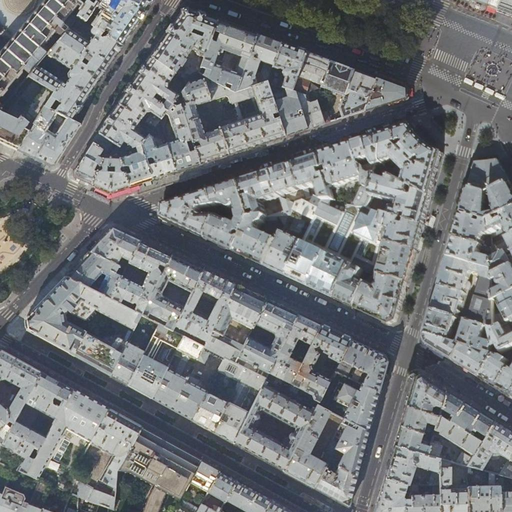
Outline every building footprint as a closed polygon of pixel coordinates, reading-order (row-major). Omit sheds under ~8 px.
[(0,0),(0,109),(10,98),(18,89),(9,82),(24,66),(32,73),(37,66),(47,55),(48,54),(40,47),(54,31),(62,38),(69,29),(70,28),(77,17),(87,3),(87,0),(0,0)] [(87,0),(87,3),(77,17),(84,22),(85,22),(92,12),(95,14),(104,12),(105,11),(112,15),(110,18),(109,17),(106,18),(105,19),(102,17),(101,17),(100,17),(93,27),(122,47),(136,25),(151,3),(150,0),(87,0)] [(499,0),(489,0),(487,6),(492,8),(496,9),(499,0)] [(511,0),(499,0),(496,9),(510,14),(511,15),(511,0)] [(168,32),(151,57),(175,74),(193,48),(196,50),(196,52),(196,53),(197,55),(198,55),(204,58),(217,21),(201,15),(188,10),(181,12),(168,32)] [(230,90),(234,92),(236,92),(256,35),(238,28),(217,21),(204,58),(201,67),(208,70),(205,76),(206,77),(213,82),(224,87),(226,83),(232,85),(230,90)] [(88,42),(69,29),(62,38),(59,41),(104,73),(113,59),(122,47),(93,27),(91,30),(90,32),(90,34),(91,36),(93,37),(88,42)] [(268,39),(256,35),(236,92),(257,85),(254,77),(260,61),(263,62),(263,66),(261,72),(259,76),(259,84),(267,82),(281,44),(268,39)] [(59,41),(48,54),(47,55),(54,60),(54,59),(71,70),(68,75),(69,78),(70,79),(66,84),(37,66),(32,73),(28,76),(54,93),(44,107),(49,110),(56,100),(61,104),(60,106),(59,106),(55,112),(71,121),(88,96),(104,73),(59,41)] [(267,82),(291,91),(305,53),(294,49),(281,44),(267,82)] [(318,57),(305,53),(291,91),(296,92),(309,97),(312,90),(309,88),(311,81),(322,85),(330,62),(318,57)] [(179,96),(169,89),(175,74),(151,57),(135,80),(118,104),(141,120),(146,113),(150,112),(152,113),(145,123),(153,129),(165,114),(172,105),(179,96)] [(343,66),(330,62),(322,85),(321,87),(343,96),(339,108),(342,118),(364,111),(376,78),(365,74),(358,72),(343,66)] [(28,76),(18,89),(10,98),(12,100),(3,113),(0,111),(0,142),(9,146),(17,150),(28,132),(25,130),(29,123),(33,125),(44,107),(54,93),(28,76)] [(405,90),(405,95),(408,95),(407,88),(405,86),(378,76),(377,79),(390,83),(404,88),(405,88),(405,90)] [(204,79),(194,82),(192,79),(181,93),(185,104),(180,106),(199,164),(226,156),(254,147),(284,137),(267,82),(259,84),(257,85),(236,92),(234,92),(230,90),(224,87),(213,82),(206,77),(204,79)] [(377,79),(376,78),(364,111),(381,105),(404,98),(406,97),(405,95),(405,90),(405,88),(404,88),(390,83),(377,79)] [(284,137),(295,133),(307,129),(296,92),(291,91),(267,82),(284,137)] [(311,103),(309,97),(296,92),(307,129),(314,127),(324,124),(321,114),(317,101),(311,103)] [(141,120),(118,104),(109,119),(98,134),(112,143),(116,145),(120,147),(123,142),(132,148),(135,147),(141,145),(146,139),(134,131),(136,127),(141,120)] [(175,107),(172,105),(165,114),(168,116),(174,133),(170,134),(168,138),(170,143),(166,144),(175,172),(186,169),(199,164),(180,106),(180,105),(175,107)] [(31,127),(35,129),(36,132),(34,136),(28,132),(17,150),(34,158),(51,166),(55,165),(68,144),(80,125),(71,121),(55,112),(49,110),(44,107),(33,125),(31,127)] [(326,112),(321,114),(324,124),(330,122),(326,112)] [(390,134),(369,141),(378,169),(382,171),(393,167),(392,162),(396,161),(409,175),(406,185),(432,198),(439,174),(444,155),(437,150),(427,141),(422,136),(418,131),(415,126),(390,134)] [(112,143),(98,134),(85,154),(73,174),(73,177),(80,180),(98,188),(109,193),(121,190),(129,187),(119,158),(118,156),(114,156),(115,161),(103,160),(104,158),(103,158),(102,160),(98,157),(103,150),(105,151),(108,151),(112,143)] [(149,135),(146,139),(141,145),(152,180),(165,175),(175,172),(166,144),(162,145),(161,140),(157,138),(154,139),(153,137),(149,135)] [(341,150),(321,156),(335,200),(338,199),(334,189),(365,178),(367,187),(365,187),(362,187),(355,203),(355,204),(353,204),(353,207),(367,207),(372,197),(380,178),(375,176),(378,169),(369,141),(341,150)] [(152,180),(141,145),(135,147),(138,154),(123,159),(122,156),(119,158),(129,187),(141,183),(152,180)] [(308,161),(297,164),(305,189),(307,193),(309,199),(311,198),(312,198),(309,189),(319,186),(323,200),(325,201),(335,200),(321,156),(308,161)] [(500,161),(491,163),(486,163),(482,164),(477,163),(474,175),(470,189),(489,194),(511,183),(507,176),(500,161)] [(286,168),(273,172),(282,197),(282,198),(297,205),(298,203),(305,200),(309,199),(307,193),(286,200),(285,195),(305,189),(297,164),(286,168)] [(257,177),(241,182),(254,218),(279,217),(291,216),(297,205),(282,198),(281,198),(285,212),(268,217),(264,203),(282,197),(273,172),(257,177)] [(383,172),(380,178),(372,197),(399,204),(398,209),(393,208),(391,217),(425,226),(429,210),(432,198),(406,185),(383,172)] [(228,186),(213,192),(218,207),(224,206),(234,211),(237,206),(238,206),(242,221),(240,226),(220,217),(219,218),(209,240),(221,246),(237,253),(254,218),(241,182),(228,186)] [(489,194),(470,189),(467,199),(463,213),(491,222),(492,222),(511,211),(511,185),(511,183),(489,194)] [(218,210),(218,207),(213,192),(165,207),(165,219),(190,231),(209,240),(219,218),(202,218),(199,217),(202,210),(205,209),(205,211),(210,212),(218,210)] [(289,277),(325,201),(323,200),(316,197),(312,198),(311,198),(309,202),(305,200),(298,203),(297,205),(291,216),(286,227),(279,241),(267,267),(277,272),(289,277)] [(335,200),(325,201),(289,277),(299,282),(310,287),(348,206),(335,200)] [(373,211),(367,207),(353,207),(350,207),(348,206),(310,287),(318,291),(331,297),(337,300),(357,259),(376,268),(382,242),(384,227),(386,216),(373,211)] [(511,211),(492,222),(491,222),(492,234),(494,238),(498,235),(496,232),(506,227),(511,239),(511,211)] [(492,234),(491,222),(463,213),(460,223),(455,238),(482,246),(484,238),(487,236),(492,236),(492,234)] [(286,227),(291,216),(279,217),(286,227)] [(421,238),(425,226),(391,217),(386,216),(384,227),(382,242),(418,251),(421,238)] [(279,220),(279,217),(254,218),(237,253),(253,260),(267,267),(279,241),(261,232),(259,229),(261,225),(264,224),(266,220),(268,221),(279,220)] [(101,240),(90,251),(120,266),(122,263),(119,261),(121,257),(130,261),(140,241),(132,237),(123,233),(112,228),(101,240)] [(482,246),(455,238),(453,245),(449,258),(493,270),(493,261),(479,257),(481,249),(485,251),(492,253),(492,249),(482,246)] [(511,239),(492,249),(492,253),(493,261),(493,270),(493,276),(511,266),(511,239)] [(133,303),(136,304),(137,306),(134,312),(141,315),(171,255),(155,248),(140,241),(130,261),(126,269),(122,276),(110,299),(119,304),(122,299),(131,304),(133,303)] [(409,284),(414,264),(418,251),(382,242),(376,268),(374,275),(409,284)] [(120,266),(90,251),(80,262),(66,277),(85,287),(96,275),(99,276),(103,272),(109,275),(99,294),(110,299),(122,276),(116,273),(120,266)] [(187,263),(171,255),(141,315),(147,318),(149,314),(166,322),(164,327),(172,331),(184,307),(164,296),(163,295),(162,294),(162,293),(163,291),(168,281),(186,290),(180,300),(186,303),(203,270),(187,263)] [(493,270),(449,258),(446,271),(438,297),(434,311),(458,319),(467,289),(471,290),(472,285),(470,283),(469,283),(470,279),(476,282),(482,276),(482,275),(483,275),(485,278),(473,317),(471,318),(468,317),(466,318),(465,318),(464,321),(467,322),(488,328),(496,330),(495,312),(495,303),(494,294),(494,282),(493,276),(493,270)] [(374,275),(376,268),(357,259),(337,300),(349,305),(358,309),(369,285),(372,279),(369,277),(368,279),(362,276),(365,271),(374,275)] [(511,294),(511,266),(493,276),(494,282),(499,279),(501,282),(500,284),(500,286),(502,287),(503,287),(504,287),(505,288),(494,294),(495,303),(497,302),(511,294)] [(219,278),(203,270),(186,303),(184,307),(172,331),(183,337),(202,346),(204,346),(212,331),(225,305),(226,303),(235,285),(219,278)] [(374,275),(373,277),(381,282),(381,286),(379,287),(379,289),(369,285),(358,309),(376,318),(392,325),(398,322),(404,303),(409,284),(374,275)] [(26,329),(27,331),(28,331),(53,344),(92,366),(110,376),(127,343),(141,315),(134,312),(119,304),(110,299),(99,294),(85,287),(66,277),(56,286),(26,318),(25,319),(25,321),(26,320),(28,329),(26,329)] [(251,293),(235,285),(226,303),(230,305),(229,308),(225,305),(212,331),(222,336),(231,318),(252,329),(254,324),(267,300),(251,293)] [(511,294),(497,302),(501,309),(495,312),(496,330),(503,326),(511,322),(511,294)] [(282,307),(267,300),(254,324),(274,333),(275,338),(269,349),(247,338),(243,346),(235,364),(265,379),(268,374),(298,314),(282,307)] [(458,319),(434,311),(430,323),(427,335),(451,343),(458,319)] [(297,349),(301,341),(310,346),(321,325),(309,320),(298,314),(268,374),(277,378),(275,380),(273,384),(280,387),(282,383),(282,381),(291,385),(307,354),(297,349)] [(484,341),(488,328),(467,322),(460,346),(465,347),(492,355),(494,350),(496,349),(494,342),(493,343),(484,341)] [(183,337),(172,331),(164,327),(159,325),(144,353),(127,385),(138,392),(151,399),(168,367),(177,350),(183,337)] [(336,332),(321,325),(310,346),(307,354),(291,385),(288,391),(314,405),(316,406),(329,381),(315,374),(314,376),(311,374),(312,372),(310,367),(312,367),(318,355),(316,350),(319,348),(320,350),(324,351),(323,352),(329,356),(328,357),(329,358),(338,363),(350,339),(336,332)] [(511,339),(511,341),(503,326),(496,330),(492,332),(494,342),(496,349),(498,357),(504,354),(511,350),(511,349),(511,339)] [(243,346),(212,331),(204,346),(202,346),(183,337),(177,350),(183,353),(182,355),(182,357),(187,360),(189,359),(190,357),(204,364),(209,353),(223,360),(224,358),(235,364),(243,346)] [(451,343),(427,335),(426,339),(427,343),(428,346),(445,357),(455,363),(465,347),(460,346),(456,344),(454,343),(451,343)] [(368,347),(350,339),(338,363),(336,368),(334,371),(346,377),(351,367),(356,369),(351,379),(357,382),(362,372),(366,374),(361,384),(379,393),(384,377),(388,362),(385,355),(368,347)] [(144,353),(127,343),(110,376),(118,380),(127,385),(144,353)] [(498,357),(492,355),(465,347),(455,363),(469,371),(483,380),(497,358),(498,357)] [(25,403),(42,372),(21,361),(0,349),(0,418),(6,424),(9,421),(13,424),(15,420),(25,403)] [(224,358),(223,360),(218,370),(238,380),(226,403),(206,393),(192,421),(201,426),(224,438),(233,444),(265,380),(265,379),(235,364),(224,358)] [(511,370),(506,367),(510,361),(504,358),(503,358),(502,358),(501,360),(497,358),(483,380),(499,390),(511,397),(511,370)] [(170,369),(168,367),(151,399),(163,405),(184,416),(192,421),(206,393),(207,392),(199,388),(201,383),(198,382),(199,381),(189,376),(190,375),(189,375),(186,379),(169,371),(170,369)] [(346,377),(334,371),(332,376),(329,381),(316,406),(330,413),(343,420),(344,420),(369,432),(375,411),(379,393),(361,384),(357,382),(351,379),(346,377)] [(57,381),(42,372),(25,403),(56,420),(73,389),(57,381)] [(410,394),(406,406),(432,415),(432,414),(431,412),(430,412),(431,407),(432,407),(434,406),(435,405),(438,406),(438,407),(438,408),(439,410),(440,411),(446,392),(433,384),(420,376),(414,378),(410,394)] [(314,405),(311,411),(266,386),(268,381),(265,380),(233,444),(258,457),(283,471),(316,406),(314,405)] [(91,399),(73,389),(56,420),(46,437),(25,474),(37,479),(66,428),(91,442),(109,409),(91,399)] [(456,463),(467,466),(494,422),(473,409),(446,392),(440,411),(439,415),(438,417),(432,436),(430,443),(427,455),(438,458),(442,446),(439,442),(436,441),(439,434),(471,454),(468,457),(462,453),(456,463)] [(323,460),(322,462),(309,456),(330,413),(316,406),(283,471),(300,481),(314,488),(328,462),(323,460)] [(432,415),(406,406),(403,416),(400,426),(424,434),(432,436),(438,417),(435,416),(432,415)] [(125,418),(109,409),(91,442),(90,443),(112,456),(99,480),(114,489),(110,496),(106,495),(107,493),(95,486),(93,490),(78,482),(78,496),(86,500),(109,508),(113,509),(117,472),(142,428),(125,418)] [(0,435),(1,436),(0,436),(0,447),(11,428),(6,424),(0,418),(0,435)] [(46,437),(15,420),(13,424),(11,428),(0,447),(0,458),(3,453),(1,452),(4,447),(24,458),(17,470),(25,474),(46,437)] [(344,431),(341,436),(336,434),(323,459),(323,460),(328,462),(357,478),(363,455),(369,432),(344,420),(339,428),(344,431)] [(508,460),(511,454),(511,432),(506,429),(494,422),(467,466),(481,470),(490,455),(495,459),(499,458),(501,455),(508,460)] [(424,434),(400,426),(397,436),(394,446),(427,455),(430,443),(420,441),(422,435),(423,436),(424,434)] [(159,437),(142,428),(117,472),(113,509),(109,508),(109,511),(174,511),(177,505),(181,499),(189,484),(202,461),(181,450),(159,437)] [(427,455),(394,446),(389,462),(384,478),(406,485),(408,485),(414,466),(432,471),(428,485),(432,485),(439,485),(439,458),(438,458),(427,455)] [(511,454),(508,460),(499,475),(504,476),(511,478),(511,454)] [(449,485),(451,484),(451,462),(439,458),(439,485),(439,511),(467,511),(467,487),(467,485),(449,485)] [(211,466),(202,461),(189,484),(190,488),(197,491),(201,489),(207,492),(220,471),(211,466)] [(353,491),(357,478),(328,462),(314,488),(328,496),(348,507),(349,507),(353,491)] [(13,469),(0,463),(0,503),(3,496),(13,469)] [(57,463),(50,467),(55,476),(62,472),(57,463)] [(227,475),(220,471),(207,492),(204,499),(207,501),(211,494),(224,502),(237,480),(227,475)] [(499,511),(499,475),(490,472),(488,472),(488,487),(467,487),(467,511),(499,511)] [(504,476),(499,475),(499,511),(511,511),(511,492),(503,492),(504,490),(504,476)] [(412,485),(408,485),(406,485),(384,478),(380,495),(374,511),(403,511),(404,508),(410,507),(410,496),(411,495),(409,495),(408,500),(404,500),(402,498),(405,487),(412,489),(412,485)] [(40,511),(42,508),(51,485),(39,480),(37,486),(36,486),(31,500),(31,501),(29,506),(3,496),(0,503),(0,511),(40,511)] [(255,490),(237,480),(224,502),(221,508),(218,511),(222,511),(221,511),(222,510),(224,510),(228,502),(246,511),(265,511),(272,499),(255,490)] [(73,492),(74,487),(58,484),(57,489),(73,492)] [(439,511),(439,485),(432,485),(433,496),(427,496),(427,494),(423,494),(424,496),(418,496),(418,485),(412,485),(412,489),(411,495),(410,496),(410,507),(404,508),(403,511),(439,511)] [(196,511),(198,509),(181,499),(177,505),(189,511),(196,511)] [(295,511),(283,505),(272,499),(265,511),(295,511)]
